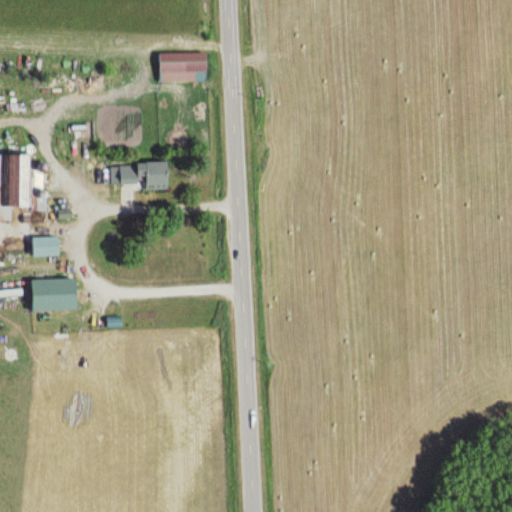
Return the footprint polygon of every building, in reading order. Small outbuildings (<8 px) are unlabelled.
[(159,83),(207,83),(207,54),(159,54),(159,83)] [(31,156),(0,156),(0,213),(10,213),(10,209),(32,209),(31,156)] [(169,188),(169,163),(110,166),(111,189),(169,188)] [(32,257),(59,257),(59,238),(32,238),(32,257)] [(77,311),(77,280),(32,280),(32,311),(77,311)]
